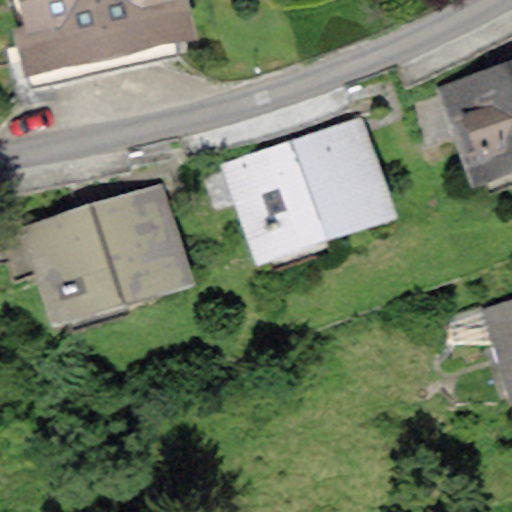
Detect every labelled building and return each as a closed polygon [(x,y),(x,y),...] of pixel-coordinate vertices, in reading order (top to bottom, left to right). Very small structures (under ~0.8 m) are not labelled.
[(28,0),(47,80),(174,50),(162,0),(28,0)] [(483,164),(511,154),(511,74),(458,93),(483,164)] [(243,171),(267,242),(372,206),(347,135),(243,171)] [(42,234),(64,306),(169,273),(147,202),(42,234)] [(506,327),(511,348),(511,313),(506,316),(502,301),(467,311),(474,337),(506,327)]
